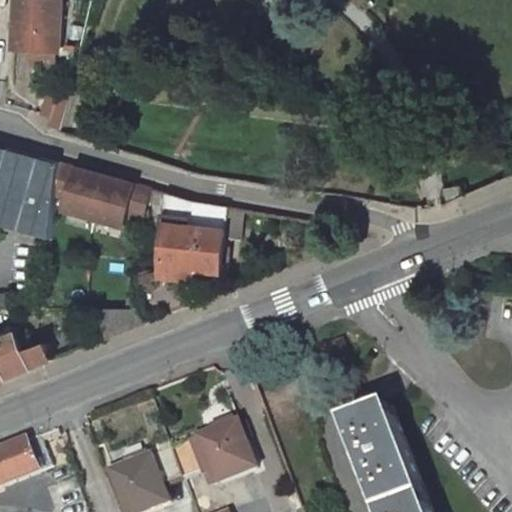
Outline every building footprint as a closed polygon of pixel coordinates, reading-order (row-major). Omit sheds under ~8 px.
[(18,0),(16,47),(34,48),(60,50),(62,51),(64,0),(18,0)] [(60,50),(34,48),(33,66),(59,68),(60,50)] [(65,126),(73,100),(51,93),(43,120),(65,126)] [(10,150),(0,147),(0,154),(8,157),(10,150)] [(8,157),(0,154),(0,223),(53,238),(59,193),(63,162),(11,148),(10,150),(8,157)] [(109,175),(63,162),(59,193),(72,196),(69,209),(97,217),(109,175)] [(153,188),(109,175),(97,217),(126,225),(130,212),(145,217),(153,188)] [(462,185),(444,188),(447,197),(450,205),(468,198),(462,185)] [(244,208),(196,200),(153,188),(152,199),(168,203),(161,257),(167,258),(170,224),(228,230),(227,237),(241,238),(244,208)] [(228,230),(170,224),(167,258),(165,275),(188,277),(189,266),(223,270),(227,237),(228,230)] [(311,249),(290,246),(292,267),(311,259),(311,249)] [(223,270),(189,266),(188,277),(217,280),(220,279),(222,277),(222,274),(223,270)] [(142,280),(129,279),(128,292),(140,293),(142,280)] [(140,293),(128,292),(126,308),(138,307),(140,293)] [(132,311),(98,311),(110,339),(149,323),(138,308),(132,311)] [(17,327),(2,333),(5,342),(21,336),(17,327)] [(0,381),(33,369),(33,368),(56,359),(50,343),(27,352),(21,336),(5,342),(0,344),(0,381)] [(345,339),(327,346),(334,364),(352,357),(345,339)] [(434,511),(394,405),(351,422),(366,460),(361,462),(366,476),(371,474),(385,511),(434,511)] [(241,421),(174,447),(185,476),(186,477),(206,469),(212,484),(219,481),(220,483),(260,467),(241,421)] [(0,487),(55,466),(43,435),(31,440),(0,451),(0,487)] [(174,447),(114,471),(122,491),(116,493),(121,506),(127,503),(130,511),(147,511),(173,501),(166,483),(185,476),(174,447)] [(114,471),(108,474),(116,493),(122,491),(114,471)]
